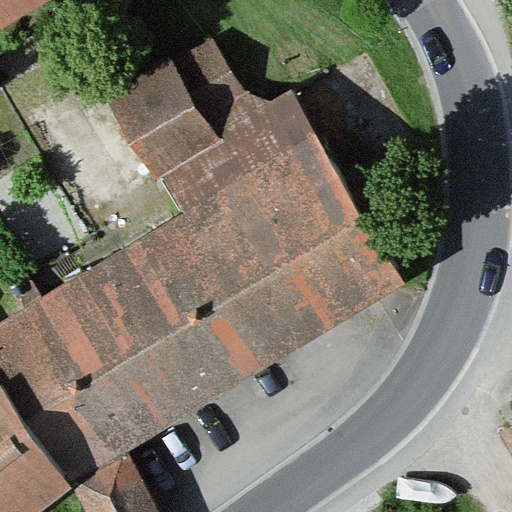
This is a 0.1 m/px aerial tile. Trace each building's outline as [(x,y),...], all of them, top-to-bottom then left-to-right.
[(0,0),(0,25),(42,0),(0,0)] [(185,194),(10,294),(95,442),(399,269),(297,90),(235,130),(168,164),(185,194)] [(151,130),(168,164),(235,130),(218,96),(151,130)] [(100,466),(0,326),(0,511),(33,511),(79,479),(100,466)] [(511,410),(500,417),(511,439),(511,410)] [(171,511),(142,449),(79,479),(95,511),(171,511)]
